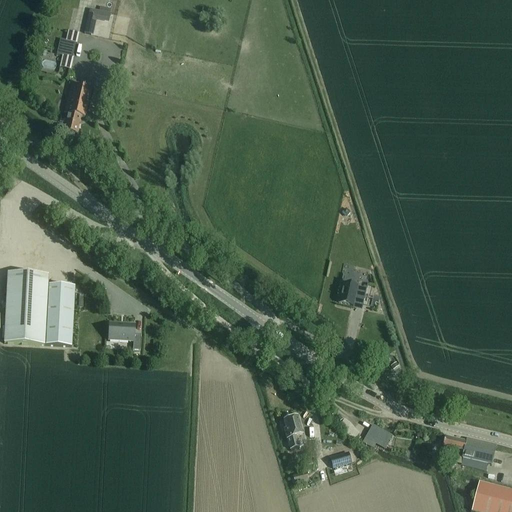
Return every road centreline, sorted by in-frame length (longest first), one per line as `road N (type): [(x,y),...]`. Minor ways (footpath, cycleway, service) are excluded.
road 1 (secondary): [(511,442),(423,419),(365,393),(0,141)]
road 2 (track): [(293,0),(413,369),(511,400)]
road 3 (track): [(256,346),(242,367),(198,335),(190,511)]
road 4 (track): [(386,381),(511,424)]
road 5 (track): [(0,117),(49,153),(90,204)]
road 6 (track): [(37,143),(139,214)]
